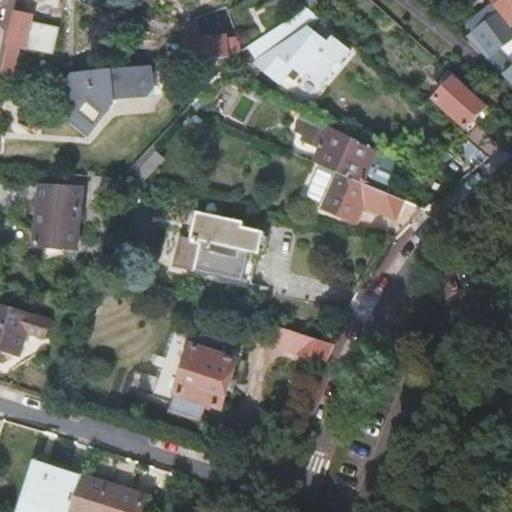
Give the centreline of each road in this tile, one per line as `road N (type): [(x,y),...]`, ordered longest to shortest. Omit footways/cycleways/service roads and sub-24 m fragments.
road 1 (residential): [(511,160),(426,231),(355,332),(295,496)]
road 2 (residential): [(295,496),(0,403)]
